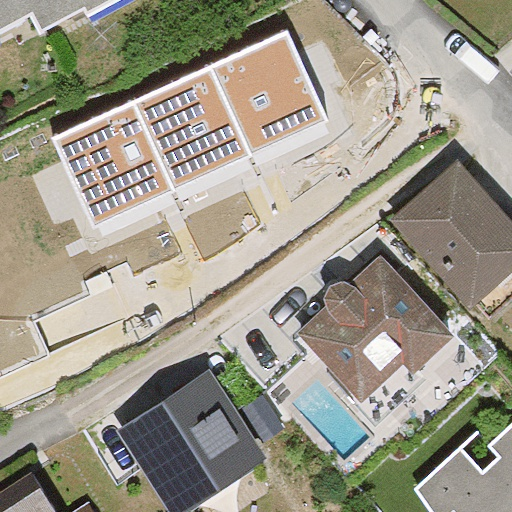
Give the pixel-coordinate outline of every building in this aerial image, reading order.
[(0,0),(0,20),(37,0),(47,19),(82,0),(0,0)] [(287,33),(54,139),(94,226),(327,120),(287,33)] [(472,285),(511,247),(511,203),(463,150),(401,208),(472,285)] [(307,315),(373,384),(410,348),(418,357),(462,316),(388,238),(307,315)] [(137,415),(191,502),(267,455),(213,368),(137,415)] [(461,447),(415,489),(430,511),(511,511),(511,424),(489,446),(499,457),(483,471),(461,447)] [(0,487),(0,511),(81,511),(76,504),(63,511),(49,511),(23,472),(0,487)]
